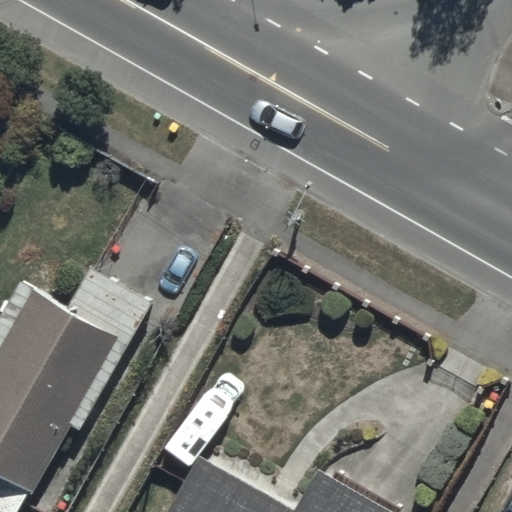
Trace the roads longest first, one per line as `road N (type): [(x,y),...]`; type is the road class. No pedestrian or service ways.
road 1 (primary): [(122,0),(444,177)]
road 2 (tertiary): [(511,71),(444,177)]
